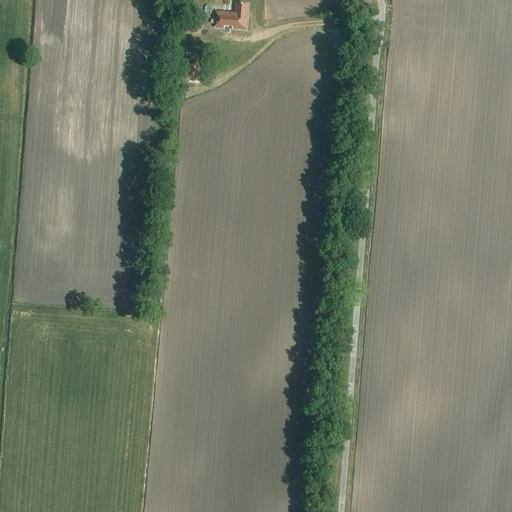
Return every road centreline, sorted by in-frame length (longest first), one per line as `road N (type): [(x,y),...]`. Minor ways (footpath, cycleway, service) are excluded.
road 1 (unclassified): [(338,511),(379,0)]
road 2 (track): [(377,19),(219,36)]
